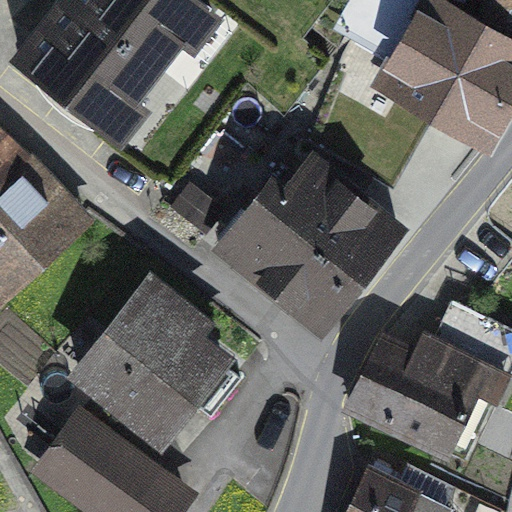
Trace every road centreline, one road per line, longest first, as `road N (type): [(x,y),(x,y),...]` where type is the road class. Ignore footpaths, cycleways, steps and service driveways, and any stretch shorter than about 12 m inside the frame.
road 1 (residential): [(0,108),(338,363)]
road 2 (residential): [(338,363),(511,144)]
road 3 (residential): [(302,511),(338,363)]
